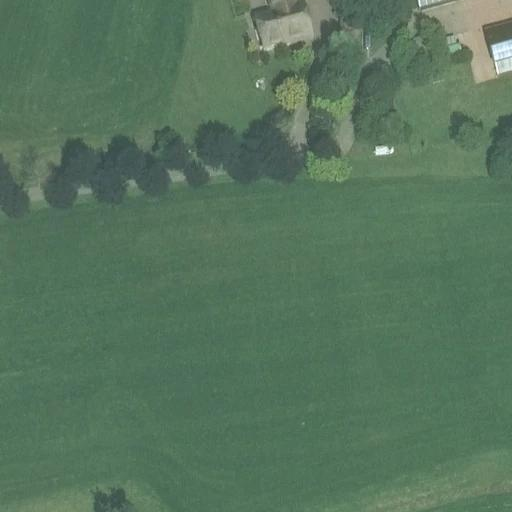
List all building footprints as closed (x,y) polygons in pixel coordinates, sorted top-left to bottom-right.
[(291,44),(311,39),(303,8),(296,9),(293,0),(267,0),(272,16),(255,21),(263,52),(280,47),(283,49),(289,47),(291,44)] [(419,0),(422,9),(457,0),(419,0)] [(511,24),(484,32),(493,65),(511,59),(511,24)] [(355,52),(360,30),(342,26),(337,48),(355,52)] [(421,41),(405,45),(412,70),(428,66),(421,41)] [(466,67),(409,84),(412,97),(470,80),(466,67)] [(418,117),(481,106),(477,83),(414,95),(418,117)] [(393,96),(381,98),(386,123),(398,121),(393,96)]
